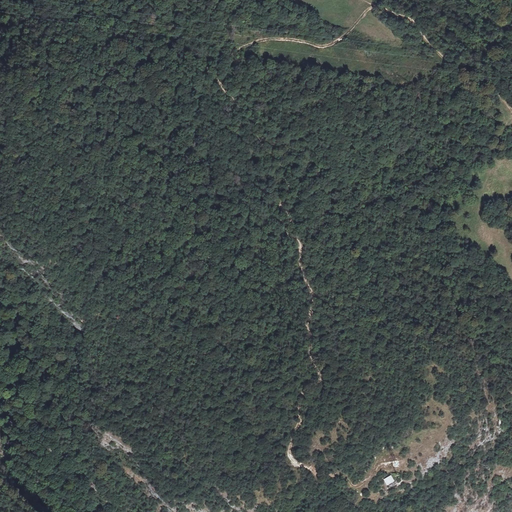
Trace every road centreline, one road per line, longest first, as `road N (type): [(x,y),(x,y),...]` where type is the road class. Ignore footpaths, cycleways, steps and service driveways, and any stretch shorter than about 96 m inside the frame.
road 1 (track): [(401,460),(355,485),(290,454),(302,388),(318,370),(310,287),(279,206),(287,188),(282,172),(210,61),(268,38),(331,44),(375,6)]
road 2 (track): [(375,6),(413,20),(430,45),(511,110)]
